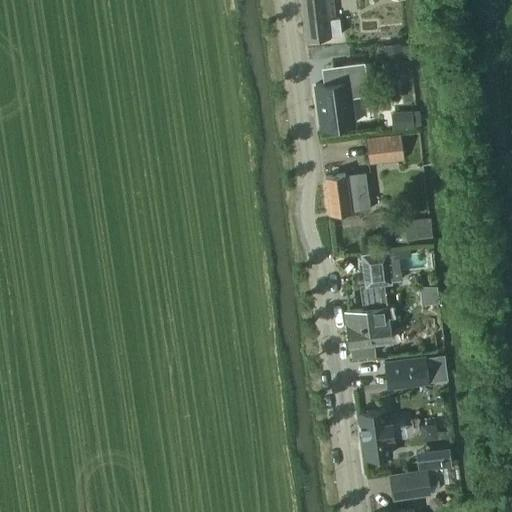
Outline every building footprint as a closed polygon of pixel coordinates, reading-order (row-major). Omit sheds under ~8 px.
[(331,0),(301,0),(306,38),(329,35),(340,34),(338,17),(334,18),(331,0)] [(367,93),(363,61),(343,64),(345,80),(315,84),(321,128),(354,123),(350,95),(367,93)] [(391,127),(419,127),(418,110),(390,111),(391,127)] [(363,136),(366,161),(402,157),(398,133),(363,136)] [(345,174),(326,176),(330,213),(350,211),(345,174)] [(345,311),(349,344),(350,344),(352,357),(376,354),(374,341),(390,339),(383,283),(392,282),(392,280),(400,279),(397,248),(360,252),(364,283),(359,283),(362,309),(345,311)] [(425,355),(384,361),(388,386),(428,381),(425,355)] [(360,401),(365,446),(392,444),(390,427),(395,426),(394,413),(389,413),(387,398),(360,401)] [(388,473),(392,499),(430,493),(427,467),(388,473)]
